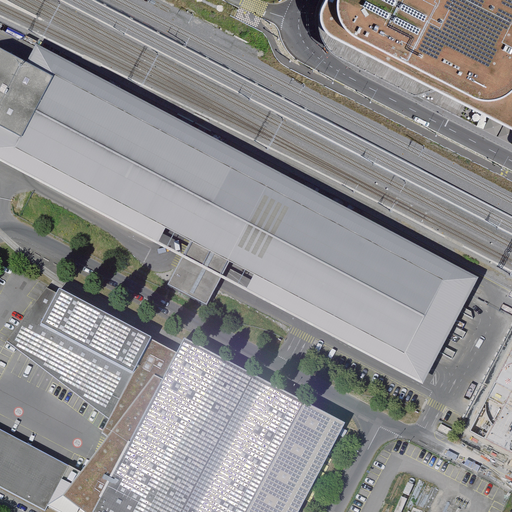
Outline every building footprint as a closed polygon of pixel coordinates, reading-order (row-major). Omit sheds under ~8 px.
[(511,0),(325,0),(322,7),(320,15),(321,23),(324,30),(329,37),(511,130),(511,117),(351,35),(343,26),(339,16),(337,6),(338,0),(511,0)] [(351,35),(511,117),(511,0),(338,0),(337,6),(339,16),(343,26),(351,35)] [(30,71),(0,55),(0,161),(421,379),(431,359),(462,301),(473,279),(39,55),(36,60),(30,71)] [(0,429),(0,487),(45,511),(48,507),(58,511),(297,511),(339,430),(344,422),(183,340),(180,346),(177,353),(59,287),(57,292),(48,287),(7,341),(109,419),(102,432),(108,437),(102,446),(81,472),(0,429)] [(511,347),(509,354),(494,381),(465,435),(511,459),(511,347)]
